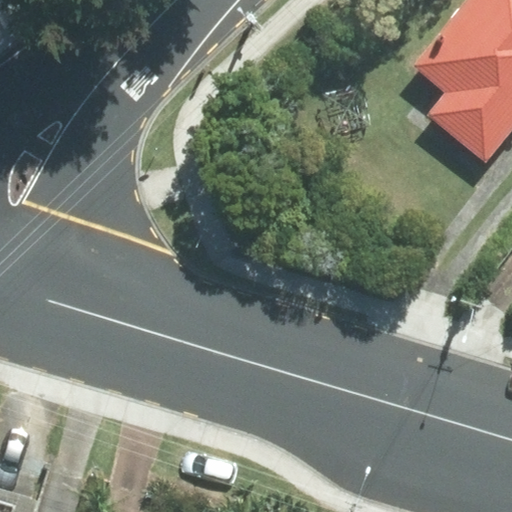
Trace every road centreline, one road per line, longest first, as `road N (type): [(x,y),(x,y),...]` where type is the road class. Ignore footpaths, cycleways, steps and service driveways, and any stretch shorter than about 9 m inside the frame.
road 1 (secondary): [(511,441),(66,305)]
road 2 (secondary): [(204,0),(164,52),(106,158),(66,305)]
road 3 (secondary): [(0,116),(150,0)]
